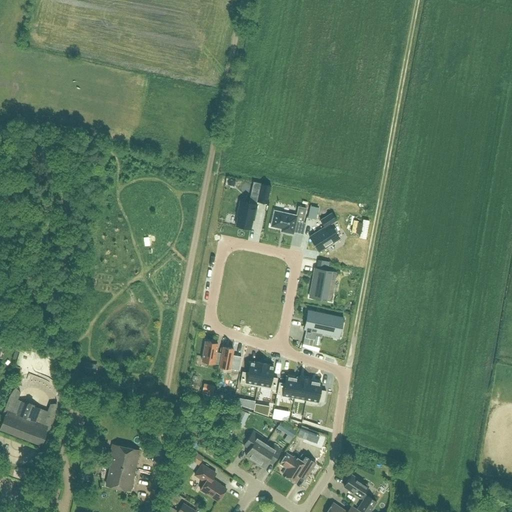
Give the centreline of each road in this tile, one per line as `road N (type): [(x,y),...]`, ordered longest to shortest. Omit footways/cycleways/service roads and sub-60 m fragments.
road 1 (residential): [(279,351),(294,266),(282,252),(225,246),(207,326)]
road 2 (residential): [(279,351),(346,374),(337,460)]
